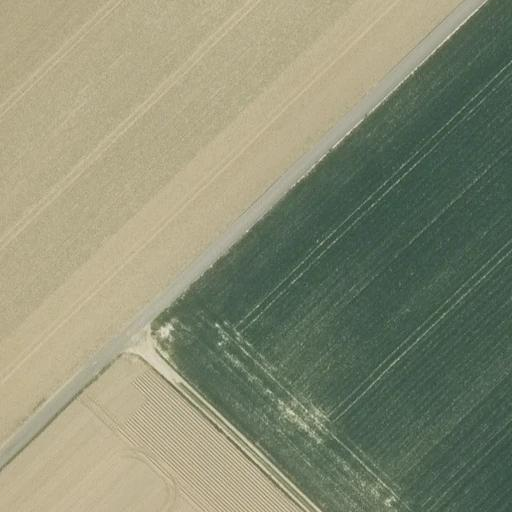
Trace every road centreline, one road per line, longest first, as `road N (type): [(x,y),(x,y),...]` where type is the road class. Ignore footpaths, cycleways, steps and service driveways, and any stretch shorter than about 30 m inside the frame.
road 1 (track): [(122,328),(458,0)]
road 2 (track): [(316,511),(122,328)]
road 3 (track): [(0,458),(122,328)]
